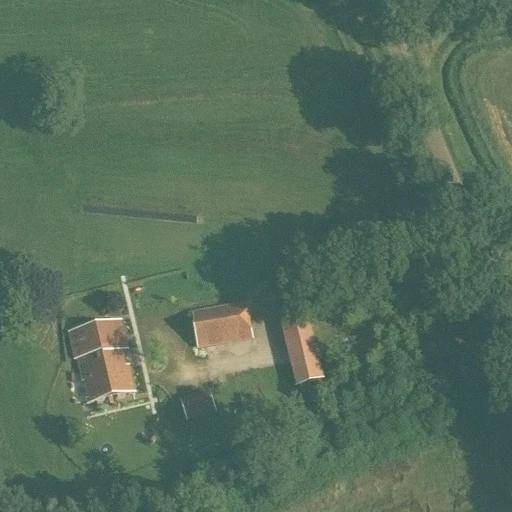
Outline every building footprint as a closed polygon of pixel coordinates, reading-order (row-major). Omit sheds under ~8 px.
[(247,303),(193,313),(199,350),(253,341),(247,303)] [(310,317),(309,317),(281,323),(289,360),(295,390),(324,383),(310,317)] [(134,394),(124,352),(127,351),(121,324),(68,336),(74,362),(77,361),(87,405),(134,394)] [(243,418),(266,410),(254,372),(231,379),(243,418)] [(187,422),(218,414),(212,392),(181,400),(187,422)]
